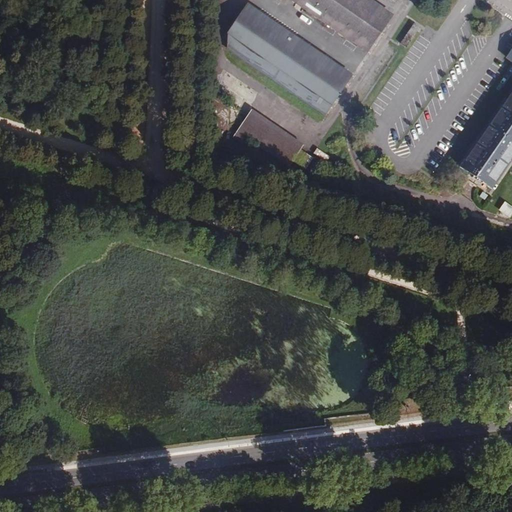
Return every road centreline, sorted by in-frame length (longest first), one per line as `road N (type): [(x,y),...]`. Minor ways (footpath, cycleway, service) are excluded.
road 1 (primary): [(0,510),(511,444)]
road 2 (primary): [(511,420),(0,486)]
road 3 (track): [(511,306),(182,187)]
road 4 (track): [(182,187),(0,126)]
road 5 (track): [(185,0),(182,187)]
